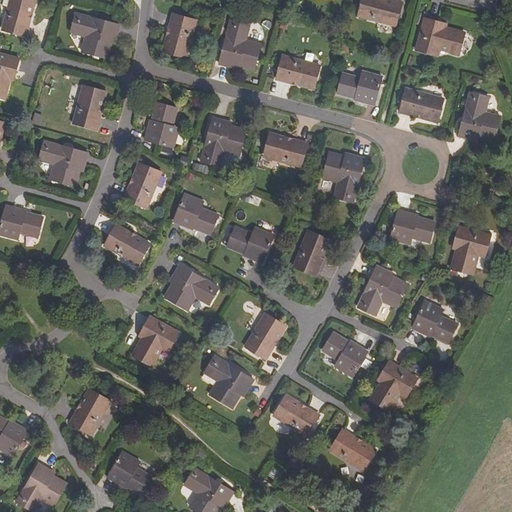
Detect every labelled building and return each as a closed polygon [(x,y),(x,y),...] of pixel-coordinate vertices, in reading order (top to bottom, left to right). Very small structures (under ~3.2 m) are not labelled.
[(26,35),(35,0),(10,0),(2,29),(26,35)] [(397,26),(403,3),(390,0),(363,0),(359,16),(397,26)] [(83,22),(85,16),(75,13),(74,19),(83,22)] [(187,57),(197,21),(173,14),(163,51),(187,57)] [(107,59),(111,45),(112,39),(116,40),(120,26),(85,16),(83,22),(74,19),(70,32),(85,37),(81,52),(107,59)] [(240,68),(256,73),(264,46),(248,41),(252,26),(230,20),(218,65),(237,71),(240,68)] [(450,49),(450,52),(460,55),(465,36),(445,30),(438,29),(439,24),(426,21),(417,50),(436,56),(439,46),(450,49)] [(439,46),(436,56),(439,57),(441,49),(450,52),(450,49),(439,46)] [(0,98),(4,100),(9,81),(13,83),(19,60),(0,54),(0,98)] [(316,92),(322,67),(283,55),(277,80),(316,92)] [(355,100),(355,102),(376,108),(384,77),(363,71),(361,78),(342,73),(337,96),(355,100)] [(96,131),(105,93),(83,87),(73,124),(96,131)] [(439,123),(445,100),(407,90),(401,113),(439,123)] [(478,139),(495,143),(501,115),(486,111),(490,96),(468,90),(457,137),(477,142),(478,139)] [(174,125),(179,107),(156,101),(152,119),(149,119),(145,140),(176,148),(180,127),(174,125)] [(213,116),(200,162),(221,166),(225,151),(238,155),(245,128),(232,125),(233,121),(213,116)] [(301,167),(308,144),(270,134),(263,156),(301,167)] [(80,164),(84,166),(87,152),(53,143),(52,148),(42,146),(39,159),(53,163),(49,178),(74,185),(78,171),(80,164)] [(334,197),(355,204),(367,157),(346,152),(345,155),(330,151),(323,178),(338,183),(334,197)] [(148,209),(162,173),(140,163),(125,199),(148,209)] [(203,207),(205,201),(185,193),(173,222),(193,230),(194,229),(212,236),(220,214),(203,207)] [(17,231),(20,232),(39,236),(44,216),(25,212),(26,210),(6,205),(0,230),(0,233),(15,238),(17,231)] [(412,239),(430,243),(436,221),(418,217),(418,215),(397,209),(389,239),(411,246),(412,239)] [(151,243),(117,225),(106,245),(139,264),(151,243)] [(479,257),(486,258),(492,235),(458,225),(451,249),(455,250),(450,269),(473,275),(479,257)] [(255,227),(252,233),(235,226),(226,247),(244,255),(244,256),(264,265),(276,235),(255,227)] [(316,276),(331,240),(309,231),(294,267),(316,276)] [(221,287),(180,263),(169,281),(172,283),(164,298),(189,312),(196,299),(209,305),(221,287)] [(375,264),(356,308),(376,317),(382,303),(397,310),(408,284),(394,276),(395,273),(375,264)] [(441,315),(444,309),(423,300),(410,329),(431,339),(432,337),(449,345),(459,323),(441,315)] [(264,360),(285,326),(265,314),(244,347),(264,360)] [(163,351),(169,354),(181,332),(149,315),(142,327),(145,329),(141,336),(130,354),(153,368),(163,351)] [(333,366),(351,376),(367,351),(350,341),(349,343),(333,332),(321,351),(337,361),(333,366)] [(242,396),(245,398),(256,380),(215,355),(204,373),(217,381),(209,395),(234,410),(242,396)] [(400,395),(406,399),(419,379),(388,360),(375,381),(379,383),(367,401),(389,413),(400,395)] [(90,435),(109,401),(88,390),(69,423),(90,435)] [(306,437),(319,415),(286,395),(273,416),(306,437)] [(0,442),(1,443),(0,445),(0,449),(13,458),(28,432),(10,421),(9,424),(0,418),(0,442)] [(375,449),(343,430),(330,451),(362,470),(375,449)] [(132,464),(135,458),(123,451),(108,477),(126,488),(127,486),(143,496),(154,476),(136,467),(132,464)] [(25,496),(20,505),(32,511),(40,498),(58,508),(70,486),(55,477),(50,474),(52,471),(38,463),(20,494),(25,496)] [(200,475),(203,471),(195,466),(192,470),(200,475)] [(200,475),(192,470),(185,482),(200,491),(193,504),(204,511),(212,511),(218,502),(221,498),(224,499),(231,487),(203,471),(200,475)] [(15,502),(20,505),(25,496),(20,494),(15,502)]
